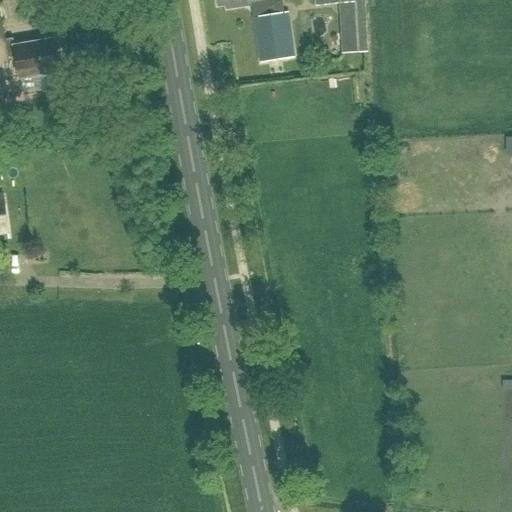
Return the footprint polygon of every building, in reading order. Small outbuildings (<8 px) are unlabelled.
[(251,6),(278,2),(281,1),(280,0),(215,0),(217,8),(226,7),(226,10),(251,6)] [(349,53),(368,52),(364,1),(345,3),(345,4),(349,53)] [(278,2),(251,6),(252,18),(259,62),(295,58),(290,24),(285,25),(283,13),(280,13),(278,2)] [(19,80),(20,80),(22,95),(50,91),(47,75),(60,73),(55,39),(14,46),(13,39),(4,40),(0,14),(0,61),(16,59),(19,80)] [(0,239),(9,238),(3,194),(0,194),(0,239)]
